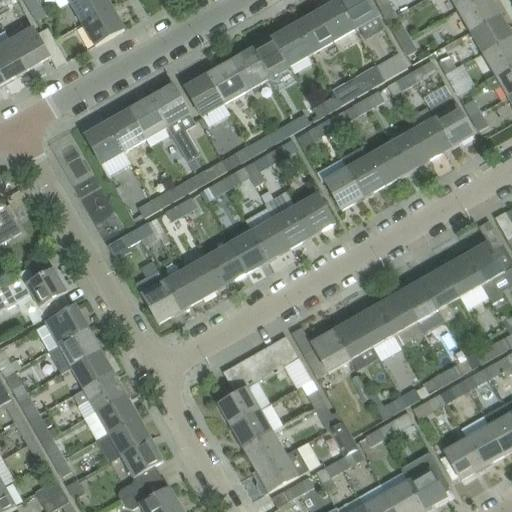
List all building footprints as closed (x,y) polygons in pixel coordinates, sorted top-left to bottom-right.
[(36,0),(26,0),(25,1),(32,15),(42,9),(36,0)] [(78,0),(71,4),(83,26),(113,10),(107,0),(78,0)] [(343,0),(339,3),(357,33),(360,30),(367,42),(385,32),(379,20),(367,0),(343,0)] [(451,0),(458,13),(480,0),(451,0)] [(490,0),(480,0),(458,13),(471,34),(501,17),(490,0)] [(318,15),(335,45),(357,33),(339,3),(318,15)] [(380,10),(388,24),(398,18),(390,5),(380,10)] [(125,32),(113,10),(83,26),(96,49),(125,32)] [(313,58),(335,45),(318,15),(296,28),(313,58)] [(471,34),(483,56),(511,40),(511,37),(501,17),(471,34)] [(393,33),(400,45),(410,40),(403,27),(393,33)] [(291,70),(313,58),(296,28),(274,40),(291,70)] [(51,61),(44,48),(38,38),(34,31),(12,43),(29,73),(51,61)] [(44,48),(46,48),(55,42),(49,32),(38,38),(44,48)] [(274,40),(252,53),(269,82),(291,70),(274,40)] [(418,53),(410,40),(400,45),(408,59),(418,53)] [(511,40),(483,56),(496,78),(511,68),(511,40)] [(55,42),(46,48),(44,48),(51,61),(57,71),(68,65),(55,42)] [(0,73),(7,86),(29,73),(12,43),(0,50),(0,73)] [(247,95),(269,82),(252,53),(230,65),(247,95)] [(440,64),(447,77),(457,71),(449,58),(440,64)] [(402,61),(380,74),(386,83),(408,71),(402,61)] [(225,107),(247,95),(230,65),(208,78),(225,107)] [(355,81),(363,96),(386,83),(380,74),(377,68),(355,81)] [(511,68),(496,78),(487,83),(491,89),(495,90),(501,87),(509,100),(511,97),(511,68)] [(410,76),(416,86),(429,79),(423,69),(410,76)] [(457,71),(447,77),(454,90),(464,84),(457,71)] [(403,93),(416,86),(410,76),(398,84),(403,93)] [(186,90),(203,120),(225,107),(208,78),(186,90)] [(336,99),(341,109),(363,96),(355,81),(333,93),(336,99)] [(174,88),(152,100),(169,130),(174,139),(189,165),(196,161),(201,158),(186,132),(196,126),(191,117),(184,105),(174,88)] [(431,109),(449,96),(444,88),(426,101),(431,109)] [(380,94),(366,101),(372,111),(385,104),(380,94)] [(323,106),(329,116),(341,109),(336,99),(323,106)] [(430,112),(436,122),(453,151),(475,138),(453,99),(430,112)] [(169,130),(152,100),(130,113),(147,142),(169,130)] [(359,118),(372,111),(366,101),(354,109),(359,118)] [(465,108),(472,121),(482,115),(475,102),(465,108)] [(429,111),(408,123),(409,126),(414,134),(431,163),(453,151),(436,122),(435,122),(429,111)] [(130,113),(108,125),(125,155),(147,142),(130,113)] [(489,128),(482,115),(472,121),(479,134),(489,128)] [(292,124),(298,133),(311,126),(305,116),(292,124)] [(323,126),(328,136),(341,129),(336,119),(323,126)] [(282,135),(285,141),(298,133),(292,124),(280,131),(282,135)] [(108,125),(86,138),(102,168),(108,178),(131,165),(125,155),(108,125)] [(310,134),(315,143),(328,136),(323,126),(310,134)] [(431,163),(414,134),(409,126),(388,137),(393,146),(392,147),(409,176),(431,163)] [(261,141),(248,149),(254,158),(267,151),(261,141)] [(392,147),(370,159),(387,188),(409,176),(392,147)] [(241,166),(254,158),(248,149),(236,156),(241,166)] [(365,201),(387,188),(370,159),(365,149),(343,162),(349,172),(365,201)] [(273,168),(286,160),(280,150),(267,158),(273,168)] [(260,175),(273,168),(267,158),(245,170),(251,180),(256,189),(266,184),(265,182),(260,175)] [(196,179),(201,188),(215,181),(209,171),(196,179)] [(326,185),(333,196),(343,213),(365,201),(349,172),(326,185)] [(223,183),(229,193),(241,185),(236,176),(223,183)] [(174,191),(180,201),(201,188),(196,179),(174,191)] [(229,193),(223,183),(210,190),(216,200),(229,193)] [(165,196),(152,203),(158,213),(170,206),(165,196)] [(289,197),(267,209),(268,211),(274,222),(291,252),(313,239),(297,210),(296,209),(289,197)] [(319,197),(296,209),(313,239),(336,227),(319,197)] [(179,208),(185,217),(198,210),(192,200),(179,208)] [(152,203),(139,211),(145,220),(158,213),(152,203)] [(172,225),(185,217),(179,208),(167,215),(172,225)] [(0,247),(5,245),(22,235),(9,211),(8,212),(10,215),(0,220),(0,247)] [(511,241),(511,224),(506,214),(496,221),(508,243),(511,241)] [(270,264),(291,252),(274,222),(253,234),(270,264)] [(479,230),(488,246),(492,252),(503,246),(490,224),(479,230)] [(149,225),(136,233),(141,242),(142,242),(147,250),(159,243),(149,225)] [(141,242),(136,233),(123,240),(128,250),(141,242)] [(248,277),(270,264),(253,234),(231,247),(248,277)] [(511,268),(511,261),(503,246),(492,252),(488,246),(487,246),(487,247),(474,254),(473,251),(465,256),(483,288),(494,307),(504,301),(493,282),(506,275),(505,273),(511,268)] [(248,277),(231,247),(209,259),(226,289),(248,277)] [(461,300),(483,288),(465,256),(456,261),(457,264),(444,271),(461,300)] [(204,302),(226,289),(209,259),(187,272),(204,302)] [(19,276),(0,287),(0,314),(8,310),(19,304),(31,297),(39,312),(44,321),(70,306),(65,297),(69,295),(55,271),(36,282),(32,284),(26,273),(30,271),(19,276)] [(461,300),(444,271),(431,279),(429,276),(421,281),(439,313),(461,300)] [(182,314),(204,302),(187,272),(165,285),(182,314)] [(182,314),(165,285),(159,274),(137,287),(160,327),(182,314)] [(439,313),(421,281),(413,286),(414,288),(400,296),(417,325),(439,313)] [(423,336),(417,325),(400,296),(387,304),(385,301),(377,306),(395,338),(401,348),(423,336)] [(395,338),(377,306),(369,311),(370,313),(357,321),(373,350),(395,338)] [(37,333),(49,354),(60,348),(89,332),(77,309),(47,326),(48,327),(37,333)] [(373,350),(357,321),(343,329),(342,326),(333,331),(352,363),(373,350)] [(312,346),(303,330),(292,336),(304,357),(315,351),(312,346)] [(318,381),(328,375),(328,376),(352,363),(333,331),(325,336),(327,338),(314,346),(314,345),(312,346),(315,351),(304,357),(318,381)] [(89,332),(60,348),(49,354),(61,375),(72,369),(72,370),(102,354),(89,332)] [(496,360),(511,350),(511,337),(511,338),(490,350),(496,360)] [(287,339),(276,345),(289,366),(299,360),(287,339)] [(278,372),(289,366),(276,345),(266,351),(278,372)] [(490,350),(476,358),(482,367),(496,360),(490,350)] [(266,351),(255,357),(268,378),(278,372),(266,351)] [(102,354),(72,370),(85,392),(114,375),(102,354)] [(257,384),(268,378),(255,357),(245,363),(257,384)] [(0,368),(6,379),(15,373),(8,360),(0,364),(0,368)] [(257,384),(245,363),(235,369),(247,391),(248,391),(247,390),(257,384)] [(499,365),(487,372),(492,381),(504,374),(499,365)] [(458,368),(446,375),(452,385),(464,378),(458,368)] [(224,375),(237,397),(247,391),(235,369),(224,375)] [(478,389),(492,381),(487,372),(473,379),(478,389)] [(13,392),(23,386),(15,373),(6,379),(13,392)] [(90,401),(97,414),(127,397),(114,375),(85,392),(74,398),(80,407),(90,401)] [(438,392),(452,385),(446,375),(433,383),(438,392)] [(0,407),(11,401),(0,381),(0,407)] [(356,391),(355,391),(362,403),(368,399),(362,388),(356,391)] [(455,390),(443,397),(448,406),(460,399),(455,390)] [(248,391),(247,391),(237,397),(220,407),(232,430),(261,413),(248,391)] [(307,397),(315,410),(324,404),(317,392),(307,397)] [(415,393),(403,400),(408,410),(420,403),(415,393)] [(127,397),(97,414),(110,436),(139,419),(127,397)] [(429,404),(435,414),(448,406),(443,397),(429,404)] [(408,410),(403,400),(389,408),(394,417),(408,410)] [(0,409),(5,407),(17,427),(24,423),(11,401),(0,407),(0,409)] [(33,404),(23,410),(31,422),(40,417),(33,405),(33,404)] [(332,417),(324,404),(315,410),(322,423),(332,417)] [(261,413),(232,430),(245,451),(273,435),(284,429),(272,407),(261,413)] [(48,430),(43,422),(40,417),(31,422),(38,436),(48,430)] [(506,458),(511,454),(511,417),(489,429),(506,458)] [(152,441),(139,419),(110,436),(122,458),(152,441)] [(35,443),(24,423),(17,427),(28,447),(35,443)] [(392,426),(380,432),(386,442),(398,435),(392,426)] [(468,442),(484,471),(506,458),(489,429),(468,442)] [(372,450),(386,442),(380,432),(366,440),(372,450)] [(286,457),(273,435),(245,451),(257,473),(286,457)] [(121,503),(122,504),(162,480),(156,468),(164,464),(152,441),(122,458),(135,480),(134,485),(130,488),(129,488),(134,496),(121,503)] [(462,483),(484,471),(468,442),(445,454),(447,458),(452,466),(459,479),(462,483)] [(28,447),(40,468),(47,465),(35,443),(28,447)] [(48,454),(56,466),(65,461),(58,448),(48,454)] [(286,457),(257,473),(262,482),(259,484),(258,489),(262,496),(266,497),(270,495),(270,496),(298,480),(311,473),(298,450),(286,457)] [(358,453),(338,463),(344,473),(363,462),(358,453)] [(409,485),(424,511),(427,511),(448,501),(443,492),(449,489),(449,490),(451,490),(432,457),(402,473),(409,485)] [(447,458),(441,462),(453,482),(459,479),(452,466),(447,458)] [(72,474),(65,461),(56,466),(63,479),(72,474)] [(326,470),(331,480),(344,473),(338,463),(326,470)] [(64,494),(47,465),(40,468),(51,486),(36,494),(43,506),(64,494)] [(143,511),(182,511),(170,490),(169,491),(162,480),(122,504),(123,504),(126,510),(131,511),(133,511),(141,508),(143,511)] [(315,490),(309,480),(296,488),(301,498),(315,490)] [(78,483),(68,488),(75,501),(85,496),(78,483)] [(395,511),(424,511),(409,485),(387,497),(395,511)] [(0,511),(14,511),(18,510),(5,488),(0,491),(0,511)] [(296,488),(283,495),(288,505),(301,498),(296,488)] [(56,511),(63,508),(65,511),(74,511),(64,494),(43,506),(46,511),(56,511)] [(289,505),(288,505),(283,495),(273,501),(279,511),(289,505)] [(395,511),(387,497),(365,510),(366,511),(395,511)]
